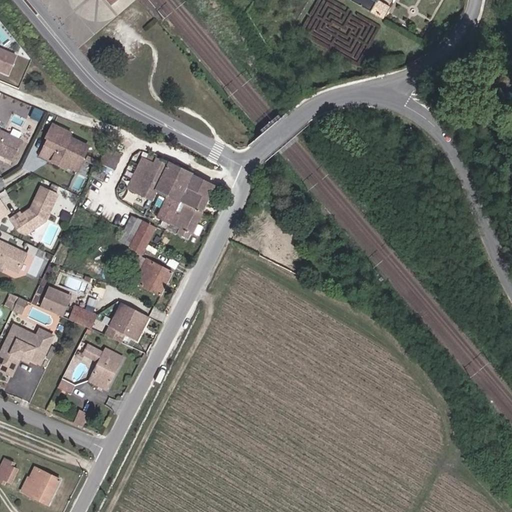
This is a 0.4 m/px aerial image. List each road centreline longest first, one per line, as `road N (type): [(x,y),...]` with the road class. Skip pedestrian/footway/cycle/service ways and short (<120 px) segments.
road 1 (residential): [(0,86),(241,187)]
road 2 (tertiary): [(24,0),(101,89),(216,153)]
road 3 (tertiary): [(154,363),(219,259),(271,206)]
road 4 (unclassified): [(241,187),(154,363)]
road 5 (tertiary): [(271,206),(355,136),(398,125)]
road 6 (tertiary): [(455,154),(511,288)]
